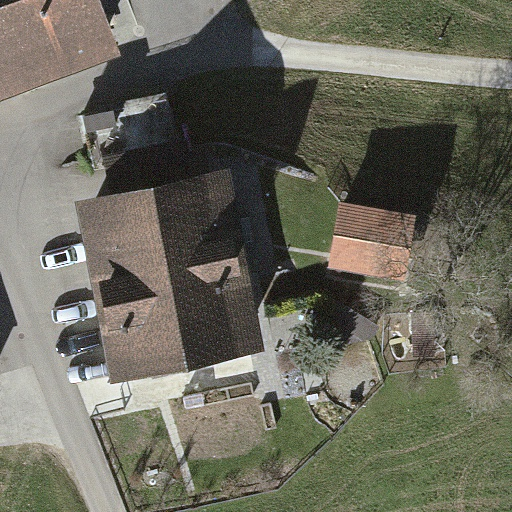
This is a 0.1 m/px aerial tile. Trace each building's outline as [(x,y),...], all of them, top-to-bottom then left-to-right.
[(0,0),(0,104),(132,57),(111,0),(0,0)] [(175,99),(78,123),(89,166),(186,141),(175,99)] [(89,198),(127,382),(283,350),(244,166),(89,198)] [(387,237),(330,243),(334,281),(390,275),(387,237)] [(0,339),(0,385),(13,382),(0,339)]
